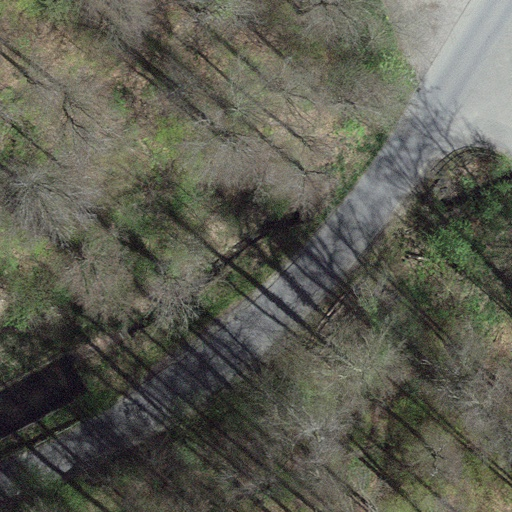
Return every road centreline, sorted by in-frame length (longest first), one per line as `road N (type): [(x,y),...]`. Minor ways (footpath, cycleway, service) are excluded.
road 1 (tertiary): [(506,0),(326,267),(154,408),(0,481)]
road 2 (track): [(424,0),(511,125)]
